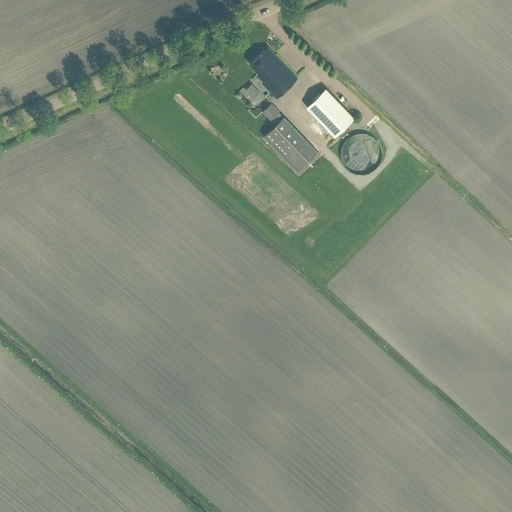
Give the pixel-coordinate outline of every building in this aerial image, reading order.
[(258,71),(256,72),(262,79),(261,80),(275,96),(297,76),(268,45),(249,62),(258,71)] [(325,86),(306,104),(334,134),(353,115),(325,86)] [(270,101),(261,109),(270,118),(279,110),(270,101)] [(317,150),(283,114),(262,134),(297,170),(317,150)] [(313,170),(318,176),(328,169),(323,163),(313,170)] [(338,189),(333,196),(339,201),(344,194),(338,189)]
